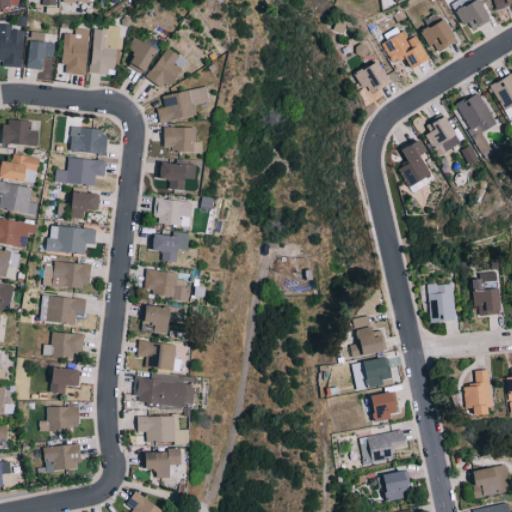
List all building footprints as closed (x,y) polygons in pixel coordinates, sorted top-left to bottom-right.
[(467,32),(490,21),(480,0),(455,0),(453,1),(467,32)] [(511,0),(492,0),(495,9),(511,4),(511,0)] [(423,30),(433,52),(456,42),(441,11),(424,19),(428,27),(423,30)] [(12,24),(0,22),(0,37),(0,38),(0,37),(0,65),(23,67),(24,30),(12,29),(12,24)] [(93,26),(91,71),(116,72),(117,44),(118,44),(119,28),(93,26)] [(87,73),(88,28),(75,28),(75,33),(65,33),(63,72),(87,73)] [(29,68),(45,69),(45,56),(54,56),(55,42),(45,42),(45,32),(31,31),(29,68)] [(429,62),(418,36),(408,40),(405,32),(382,42),(391,64),(406,57),(411,70),(429,62)] [(128,48),(136,52),(129,67),(145,75),(158,47),(134,36),(128,48)] [(168,90),(187,60),(166,46),(147,76),(168,90)] [(365,92),(389,83),(380,61),(356,71),(365,92)] [(511,116),(511,73),(511,71),(487,81),(504,120),(511,116)] [(196,114),(193,104),(209,101),(206,86),(162,95),(164,106),(157,108),(159,122),(196,114)] [(457,143),(439,112),(425,120),(435,137),(433,138),(441,152),(457,143)] [(39,130),(30,130),(31,120),(4,118),(3,143),(38,145),(39,130)] [(68,149),(106,154),(109,136),(102,135),(102,129),(72,125),(68,149)] [(164,147),(171,147),(171,151),(201,151),(201,138),(193,138),(194,127),(164,126),(164,147)] [(420,153),(421,153),(416,137),(394,146),(401,164),(395,166),(402,184),(428,174),(420,153)] [(0,177),(36,181),(39,157),(13,154),(12,161),(0,159),(0,177)] [(94,184),(95,174),(104,175),(105,159),(67,157),(67,169),(55,168),(54,182),(94,184)] [(161,178),(170,179),(169,186),(193,189),(193,193),(197,194),(201,166),(163,160),(161,178)] [(0,197),(0,207),(35,214),(37,203),(30,201),(33,187),(0,181),(0,196),(0,197)] [(98,210),(100,193),(73,191),(72,206),(59,205),(58,215),(84,217),(84,209),(98,210)] [(190,217),(192,202),(157,197),(154,221),(180,225),(182,215),(190,217)] [(37,226),(0,217),(0,242),(25,248),(29,231),(35,232),(37,226)] [(86,243),(95,243),(96,228),(48,225),(47,251),(85,253),(86,243)] [(161,259),(176,261),(177,247),(188,248),(189,233),(172,231),(171,235),(155,233),(153,249),(162,250),(161,259)] [(0,276),(15,279),(19,251),(0,248),(0,276)] [(91,264),(54,260),(54,265),(44,265),(43,284),(89,288),(91,264)] [(177,272),(146,269),(144,288),(152,289),(152,295),(186,299),(188,280),(176,279),(177,272)] [(496,314),(494,271),(476,272),(476,278),(465,278),(466,305),(475,304),(476,314),(496,314)] [(0,306),(10,308),(13,284),(0,282),(0,306)] [(451,283),(433,284),(434,293),(426,293),(427,320),(453,320),(451,283)] [(41,294),(39,318),(74,322),(75,313),(85,314),(86,299),(41,294)] [(167,334),(172,308),(145,303),(142,322),(154,325),(153,331),(167,334)] [(352,358),(387,350),(384,335),(375,337),(373,326),(369,327),(367,315),(352,318),(357,343),(349,345),(352,358)] [(83,333),(51,332),(51,344),(43,343),(43,355),(82,356),(83,333)] [(145,356),(144,367),(174,369),(175,343),(138,341),(138,355),(145,356)] [(391,383),(388,357),(364,360),(367,386),(391,383)] [(51,392),(64,393),(64,385),(79,385),(79,368),(52,367),(51,392)] [(502,400),(511,399),(511,367),(507,367),(507,376),(501,376),(502,400)] [(488,405),(486,369),(470,370),(471,384),(462,384),(463,414),(481,413),(481,406),(488,405)] [(135,375),(132,401),(183,407),(184,402),(194,403),(196,385),(161,381),(162,374),(150,372),(149,377),(135,375)] [(0,412),(12,413),(12,403),(4,403),(4,386),(0,386),(0,412)] [(370,395),(375,421),(392,418),(391,413),(399,411),(394,390),(370,395)] [(38,420),(38,428),(80,429),(80,406),(45,406),(45,420),(38,420)] [(188,442),(188,429),(178,429),(178,415),(136,416),(137,431),(146,431),(146,444),(188,442)] [(396,457),(394,447),(406,445),(404,430),(359,436),(363,461),(396,457)] [(79,445),(43,446),(44,470),(80,469),(79,445)] [(0,485),(2,486),(2,474),(10,473),(9,461),(0,460),(0,485)] [(506,490),(500,463),(464,471),(469,498),(506,490)] [(404,497),(403,486),(410,485),(408,471),(383,473),(386,499),(404,497)] [(163,511),(165,508),(134,492),(128,504),(133,507),(130,511),(163,511)] [(505,511),(503,502),(467,509),(467,511),(505,511)]
